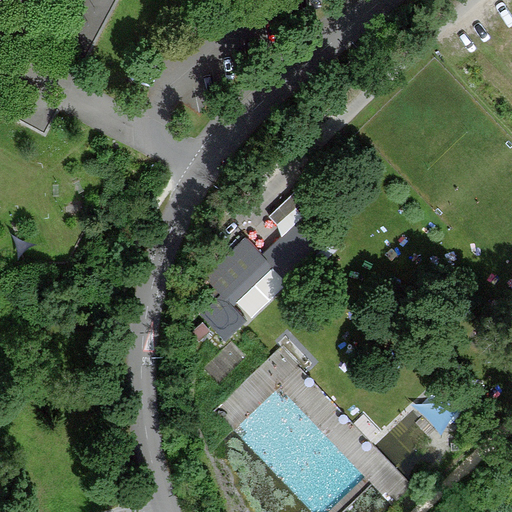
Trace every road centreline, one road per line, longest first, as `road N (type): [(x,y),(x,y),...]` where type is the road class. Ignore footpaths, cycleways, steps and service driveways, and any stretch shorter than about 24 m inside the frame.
road 1 (tertiary): [(163,511),(137,414),(137,354),(158,249),(228,133),(376,0)]
road 2 (track): [(472,0),(235,215)]
